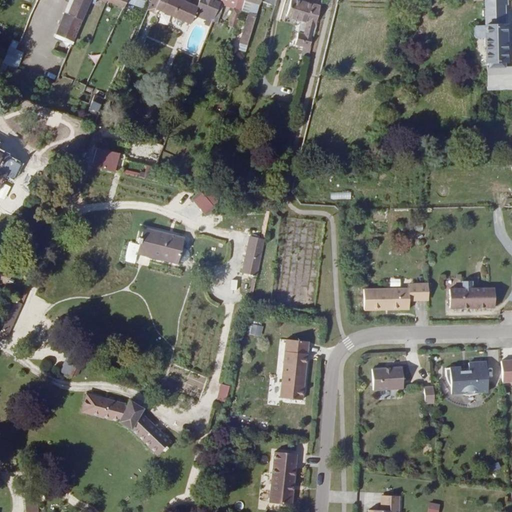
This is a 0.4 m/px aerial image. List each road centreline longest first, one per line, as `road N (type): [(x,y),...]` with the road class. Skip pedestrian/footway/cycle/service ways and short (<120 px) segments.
road 1 (residential): [(511,332),(380,333),(339,352),(322,511)]
road 2 (unknown): [(0,334),(55,376),(123,388),(176,420),(189,415),(195,387)]
